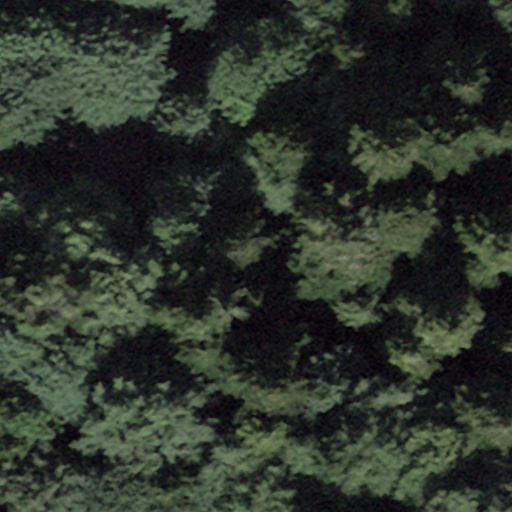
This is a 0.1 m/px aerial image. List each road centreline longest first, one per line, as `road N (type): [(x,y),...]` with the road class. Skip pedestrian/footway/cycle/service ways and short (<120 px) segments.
road 1 (track): [(92,138),(125,175),(167,178),(350,78),(455,0)]
road 2 (track): [(0,177),(142,118),(297,21),(314,0)]
